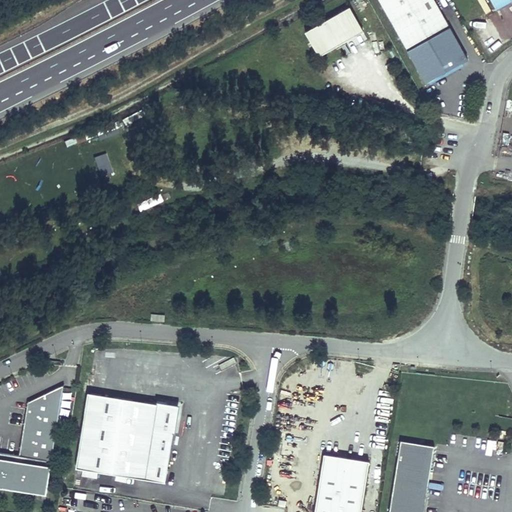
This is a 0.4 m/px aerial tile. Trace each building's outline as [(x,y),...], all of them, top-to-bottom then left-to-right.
[(469,60),(435,0),(380,0),(427,84),(469,60)] [(484,0),(477,0),(485,14),(490,11),(484,0)] [(350,7),(306,32),(319,55),(363,30),(350,7)] [(99,176),(111,172),(106,153),(93,156),(99,176)] [(31,372),(19,380),(24,389),(36,381),(31,372)] [(178,419),(166,403),(157,401),(157,404),(88,393),(76,468),(165,482),(173,433),(176,433),(178,419)] [(180,405),(166,403),(178,419),(180,405)] [(401,439),(389,511),(424,511),(435,445),(401,439)] [(361,511),(370,460),(324,453),(315,511),(361,511)]
